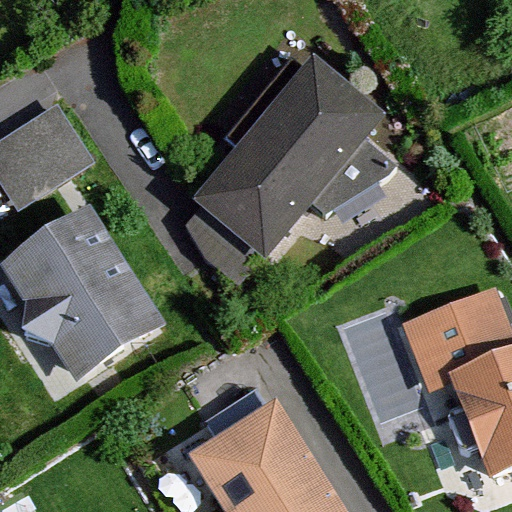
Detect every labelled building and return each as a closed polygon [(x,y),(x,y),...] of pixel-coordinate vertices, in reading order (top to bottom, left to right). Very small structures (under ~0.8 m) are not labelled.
[(271,272),(386,130),(317,74),(202,216),(271,272)] [(0,203),(11,221),(92,171),(53,109),(0,142),(0,203)] [(0,278),(74,396),(166,338),(91,220),(0,277),(0,278)] [(511,318),(498,284),(396,325),(424,392),(437,386),(474,477),(511,462),(511,318)] [(218,511),(341,511),(281,415),(192,470),(218,511)]
